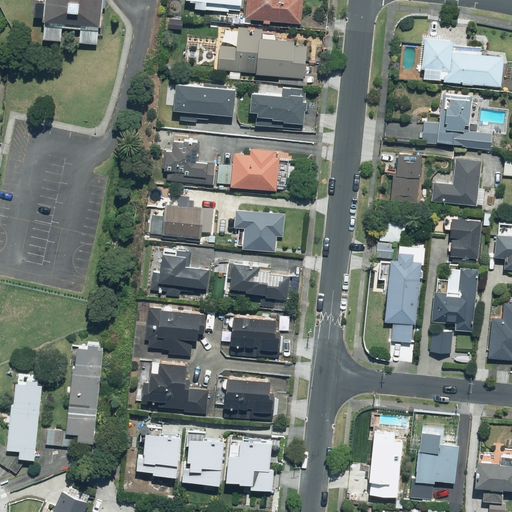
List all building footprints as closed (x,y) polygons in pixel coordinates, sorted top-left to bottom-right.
[(104,45),(107,0),(36,0),(35,14),(45,15),(43,39),(65,41),(66,24),(83,25),(81,43),(104,45)] [(251,0),(250,16),(266,17),(266,20),(274,21),(274,18),(303,20),(304,0),(251,0)] [(223,43),(221,67),(260,71),(261,70),(282,72),(281,82),(308,84),(309,75),(308,75),(312,37),(279,34),(279,28),(242,24),(240,45),(223,43)] [(457,37),(429,34),(428,38),(427,46),(426,45),(425,55),(426,55),(425,64),(426,65),(425,75),(447,77),(447,78),(503,84),(507,54),(456,49),(457,37)] [(240,84),(180,79),(178,105),(184,106),(183,117),(199,118),(200,115),(213,116),(214,108),(238,110),(240,84)] [(260,108),(259,124),(309,127),(311,88),(287,86),(287,90),(255,88),(254,107),(260,108)] [(442,121),(426,119),(424,141),(442,143),(442,139),(465,142),(464,143),(469,144),(469,145),(493,147),(494,131),(468,129),(469,120),(473,121),(476,93),(445,90),(442,121)] [(216,182),(218,161),(200,159),(201,140),(193,139),(193,137),(177,135),(176,148),(166,147),(165,167),(171,168),(171,179),(216,182)] [(276,155),(277,149),(252,147),(252,151),(236,150),(235,164),(222,163),(220,182),(279,187),(282,156),(276,155)] [(425,152),(402,149),(400,170),(397,170),(393,199),(419,202),(425,152)] [(456,180),(437,178),(435,198),(479,203),(485,158),(459,155),(456,180)] [(216,204),(168,201),(167,214),(155,213),(153,231),(214,236),(216,204)] [(239,224),(248,225),(246,246),(279,249),(280,234),(286,234),(288,210),(241,206),(239,224)] [(411,209),(387,206),(383,237),(403,240),(404,230),(408,228),(411,209)] [(485,217),(456,214),(454,232),(456,232),(454,251),(481,254),(485,217)] [(511,232),(500,231),(498,253),(508,254),(507,265),(511,265),(511,232)] [(398,242),(380,240),(378,254),(395,256),(388,318),(396,319),(394,337),(414,340),(416,321),(418,321),(424,261),(426,261),(428,245),(403,242),(401,257),(396,256),(398,242)] [(194,249),(166,247),(165,270),(155,269),(153,288),(169,289),(169,294),(183,295),(183,289),(198,290),(198,284),(212,285),(214,265),(193,263),(194,249)] [(278,299),(278,298),(291,300),(294,272),(274,270),(274,267),(264,266),(265,262),(237,258),(233,292),(256,295),(263,296),(263,297),(263,298),(263,299),(263,300),(263,301),(264,301),(264,302),(264,303),(265,303),(265,304),(266,304),(267,305),(268,305),(269,305),(269,306),(270,306),(271,306),(272,306),(273,305),(274,305),(275,305),(276,304),(277,303),(277,302),(278,301),(278,300),(278,299)] [(482,266),(464,264),(462,287),(464,288),(464,291),(438,288),(435,318),(458,320),(458,327),(475,329),(482,266)] [(505,316),(495,315),(491,355),(511,357),(511,301),(507,301),(505,316)] [(209,308),(143,302),(141,324),(149,325),(148,337),(153,337),(152,343),(167,345),(166,350),(194,353),(195,337),(202,337),(203,325),(207,326),(209,308)] [(236,311),(234,353),(282,356),(284,330),(280,330),(281,314),(236,311)] [(434,326),(432,348),(453,350),(455,328),(434,326)] [(45,443),(79,447),(80,440),(93,442),(103,347),(76,344),(67,429),(47,426),(45,443)] [(187,404),(187,408),(210,410),(211,387),(195,386),(195,381),(191,380),(192,360),(164,358),(163,368),(154,368),(153,379),(146,379),(145,401),(187,404)] [(275,377),(229,374),(227,413),(277,417),(279,392),(274,392),(275,377)] [(36,457),(43,382),(14,379),(8,447),(19,448),(18,455),(36,457)] [(186,431),(151,429),(150,449),(140,448),(139,466),(157,467),(157,470),(183,471),(186,431)] [(228,435),(195,433),(194,456),(196,456),(195,463),(187,462),(186,479),(226,481),(228,435)] [(407,436),(376,433),(371,491),(401,494),(407,436)] [(254,479),(253,485),(272,487),(276,487),(277,466),(273,466),(275,439),(232,436),(229,477),(254,479)] [(442,446),(421,444),(419,466),(418,475),(415,474),(415,476),(414,476),(412,493),(434,496),(436,478),(437,478),(437,476),(458,478),(461,441),(442,439),(442,446)] [(0,445),(0,463),(16,475),(25,462),(0,445)] [(504,456),(481,454),(479,480),(487,481),(486,495),(505,498),(506,490),(505,490),(505,487),(511,487),(511,483),(511,450),(505,449),(504,456)] [(85,511),(92,497),(90,496),(92,491),(73,483),(71,487),(65,485),(53,510),(52,509),(50,511),(85,511)] [(447,511),(447,504),(430,503),(429,511),(447,511)]
